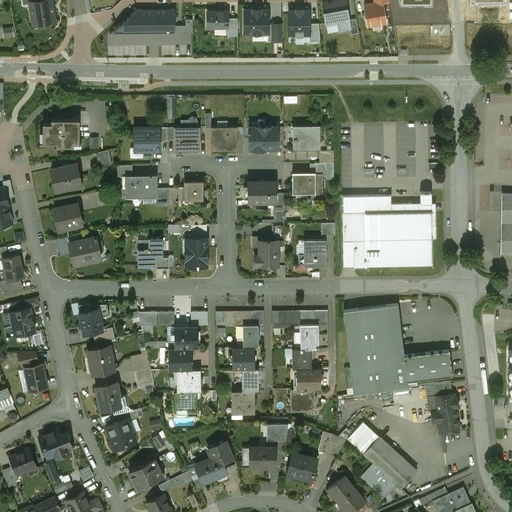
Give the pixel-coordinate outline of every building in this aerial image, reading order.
[(39,0),(30,2),(33,24),(55,20),(51,0),(39,0)] [(346,0),(344,0),(322,4),(326,25),(337,23),(338,30),(350,29),(351,28),(349,19),(346,0)] [(374,3),(364,5),(367,25),(386,22),(383,2),(374,3)] [(253,11),(246,11),(246,10),(245,10),(245,11),(245,32),(245,33),(246,33),(253,33),(261,33),(267,33),(268,33),(268,32),(268,11),(268,10),(267,10),(261,10),(261,9),(253,9),(253,11)] [(295,11),(289,10),(289,35),(296,34),(296,36),(303,36),(303,34),(309,34),(310,34),(310,23),(310,10),(303,10),(303,9),(295,9),(295,11)] [(137,10),(110,34),(193,33),(193,20),(176,20),(176,10),(137,10)] [(228,11),(208,11),(208,27),(228,27),(228,11)] [(238,36),(237,18),(228,18),(228,36),(238,36)] [(356,18),(349,19),(351,28),(350,29),(351,34),(359,33),(356,18)] [(282,42),(282,23),(272,23),(272,42),(282,42)] [(310,34),(309,34),(309,41),(320,41),(318,23),(310,23),(310,34)] [(4,27),(5,36),(16,34),(14,25),(4,27)] [(179,116),(179,93),(168,94),(168,116),(179,116)] [(117,136),(117,106),(105,106),(106,136),(117,136)] [(79,119),(52,118),(51,123),(43,123),(43,142),(57,142),(56,145),(73,146),(73,142),(79,143),(79,119)] [(319,125),(293,126),(293,148),(319,148),(319,125)] [(236,126),(211,127),(211,149),(212,149),(212,148),(228,148),(228,149),(237,148),(236,138),(236,126)] [(277,126),(260,126),(260,131),(249,131),(249,148),(282,148),(282,145),(277,145),(277,126)] [(160,127),(133,127),(134,148),(134,149),(143,149),(160,149),(160,139),(160,127)] [(199,127),(174,127),(174,139),(174,149),(200,149),(199,127)] [(101,146),(100,135),(92,136),(92,146),(101,146)] [(143,149),(134,149),(134,148),(131,148),(131,157),(143,157),(143,149)] [(109,150),(96,152),(99,167),(112,164),(109,150)] [(333,150),(319,150),(319,162),(326,162),(334,162),(333,150)] [(319,162),(314,163),(314,173),(322,173),(322,175),(323,176),(327,176),(327,173),(326,162),(319,162)] [(76,163),(51,168),(55,188),(71,184),(72,187),(81,185),(76,163)] [(132,165),(118,165),(118,176),(125,176),(125,175),(132,175),(132,165)] [(314,173),(293,174),(294,191),(307,191),(307,199),(323,200),(323,176),(322,175),(322,173),(314,173)] [(157,174),(143,175),(143,197),(157,196),(157,188),(157,174)] [(132,175),(125,175),(125,176),(125,197),(143,197),(143,175),(132,175)] [(275,180),(249,180),(249,202),(273,202),(273,210),(277,210),(277,193),(275,193),(275,180)] [(203,181),(184,181),(184,187),(184,200),(203,199),(203,181)] [(4,187),(0,187),(0,225),(12,223),(8,205),(4,187)] [(168,200),(168,187),(157,188),(157,196),(161,196),(161,200),(168,200)] [(176,201),(176,187),(168,187),(168,200),(168,206),(176,206),(176,201)] [(184,187),(176,187),(176,201),(178,201),(178,200),(184,200),(184,187)] [(110,188),(95,191),(98,205),(113,202),(110,188)] [(391,194),(342,195),(342,239),(353,239),(353,265),(432,264),(432,238),(435,238),(435,211),(431,211),(430,211),(430,203),(431,203),(431,191),(420,191),(420,203),(421,203),(421,211),(391,212),(391,194)] [(511,191),(502,191),(501,222),(511,221),(511,191)] [(77,202),(53,207),(58,229),(82,224),(77,202)] [(511,221),(501,222),(500,252),(511,252),(511,221)] [(334,222),(321,222),(321,235),(334,234),(334,222)] [(284,223),(272,223),(272,234),(273,234),(274,239),(277,239),(277,242),(284,242),(284,223)] [(191,224),(179,224),(179,232),(191,232),(191,224)] [(7,232),(0,233),(0,246),(6,246),(9,245),(7,232)] [(79,234),(56,239),(59,251),(70,249),(69,242),(80,239),(79,234)] [(80,239),(69,242),(70,249),(74,264),(85,262),(84,259),(92,257),(97,260),(100,255),(96,236),(80,239)] [(162,237),(148,237),(148,247),(137,248),(137,266),(156,266),(157,266),(157,257),(163,257),(163,256),(162,237)] [(207,237),(189,237),(189,250),(186,250),(186,263),(196,263),(196,265),(198,265),(207,265),(207,237)] [(274,239),(259,239),(259,254),(254,254),(255,265),(278,264),(277,242),(277,239),(274,239)] [(324,240),(304,240),(304,254),(298,254),(299,264),(325,264),(324,240)] [(0,246),(0,257),(2,258),(2,257),(8,255),(6,246),(0,246)] [(8,255),(2,257),(2,258),(3,258),(6,271),(8,271),(10,278),(7,279),(7,280),(19,277),(24,276),(24,275),(23,275),(18,254),(19,254),(19,253),(8,255)] [(163,256),(163,257),(157,257),(157,266),(156,266),(156,269),(169,268),(169,256),(163,256)] [(19,277),(7,280),(7,279),(0,280),(0,294),(21,289),(19,277)] [(9,303),(0,304),(0,311),(10,309),(9,303)] [(397,304),(343,310),(350,368),(353,388),(353,394),(407,387),(407,381),(404,356),(397,304)] [(30,307),(10,311),(10,312),(13,324),(13,325),(15,335),(35,330),(33,321),(29,307),(30,307)] [(98,308),(80,312),(83,328),(85,327),(86,333),(102,330),(98,308)] [(285,310),(271,310),(272,324),(286,324),(285,310)] [(299,310),(285,310),(286,324),(300,324),(299,310)] [(313,310),(299,310),(300,324),(314,324),(313,310)] [(327,310),(313,310),(314,324),(318,324),(328,324),(327,310)] [(158,311),(138,312),(141,326),(158,326),(158,311)] [(174,311),(158,311),(158,326),(174,325),(174,311)] [(208,311),(191,311),(191,312),(191,325),(198,325),(208,325),(208,311)] [(228,311),(216,311),(216,325),(228,325),(228,311)] [(239,311),(228,311),(228,325),(240,325),(239,311)] [(251,311),(239,311),(240,325),(242,325),(252,325),(251,311)] [(263,311),(251,311),(252,325),(258,324),(264,324),(263,311)] [(252,325),(242,325),(243,347),(254,347),(258,346),(258,324),(252,325)] [(314,324),(300,324),(300,348),(311,348),(318,348),(318,324),(314,324)] [(13,325),(4,327),(6,339),(9,339),(8,336),(15,335),(13,325)] [(191,325),(175,325),(175,334),(174,334),(174,347),(192,347),(198,347),(198,325),(191,325)] [(113,331),(95,335),(96,342),(115,338),(113,331)] [(109,345),(87,350),(93,374),(115,370),(113,360),(112,360),(109,345)] [(174,347),(168,348),(168,370),(176,369),(192,369),(192,347),(174,347)] [(243,347),(232,347),(232,369),(242,369),(254,368),(254,347),(243,347)] [(300,348),(292,348),(292,368),(296,368),(311,368),(311,348),(300,348)] [(449,350),(404,356),(407,381),(452,376),(449,350)] [(35,351),(17,351),(20,364),(21,363),(22,367),(24,367),(38,364),(37,360),(35,351)] [(147,355),(131,359),(134,372),(150,368),(147,355)] [(38,364),(24,367),(29,390),(47,386),(42,363),(38,364)] [(150,368),(134,372),(136,385),(153,382),(150,368)] [(254,368),(242,369),(242,391),(255,391),(259,390),(258,368),(254,368)] [(311,368),(296,368),(296,388),(314,388),(320,388),(320,368),(311,368)] [(350,368),(344,368),(347,388),(353,388),(350,368)] [(192,369),(176,369),(177,383),(179,383),(179,390),(177,390),(177,391),(197,391),(201,391),(200,369),(192,369)] [(117,382),(96,386),(99,400),(98,400),(100,410),(120,406),(118,399),(120,398),(117,382)] [(450,382),(434,384),(435,396),(452,394),(450,382)] [(7,386),(0,388),(0,397),(10,394),(7,386)] [(296,388),(290,388),(290,407),(306,407),(306,410),(314,410),(314,388),(296,388)] [(177,391),(174,391),(175,408),(196,408),(196,415),(197,415),(197,391),(177,391)] [(242,391),(232,391),(232,411),(241,411),(241,414),(255,413),(255,391),(242,391)] [(452,394),(435,396),(437,411),(431,412),(432,422),(438,421),(440,432),(459,430),(456,408),(458,407),(457,397),(455,397),(454,394),(452,394)] [(137,409),(116,413),(119,421),(127,418),(128,420),(139,417),(137,409)] [(119,421),(106,425),(115,449),(136,441),(128,420),(127,418),(119,421)] [(288,424),(273,424),(273,440),(285,440),(288,424)] [(57,429),(44,434),(44,433),(43,433),(44,434),(40,436),(40,435),(39,435),(40,436),(39,436),(48,459),(56,456),(56,457),(57,456),(54,450),(64,446),(63,442),(60,435),(57,429)] [(347,438),(323,431),(318,451),(337,456),(347,438)] [(66,432),(60,435),(63,442),(69,440),(66,432)] [(416,471),(379,436),(363,454),(373,464),(395,483),(400,488),(416,471)] [(225,440),(207,448),(211,457),(195,464),(200,477),(202,481),(203,481),(217,475),(218,479),(225,477),(224,472),(226,471),(225,467),(219,454),(218,454),(217,451),(228,447),(225,440)] [(228,447),(217,451),(218,454),(219,454),(225,467),(235,463),(232,445),(228,447)] [(275,447),(242,447),(242,466),(269,466),(269,468),(275,468),(275,447)] [(22,451),(9,456),(17,476),(37,468),(29,448),(22,451)] [(317,458),(292,452),(287,472),(303,476),(303,477),(312,480),(317,458)] [(154,458),(129,471),(138,489),(161,477),(155,466),(157,465),(154,458)] [(341,461),(336,458),(331,468),(336,471),(341,461)] [(51,460),(43,463),(51,482),(59,479),(51,460)] [(81,469),(86,479),(96,474),(91,464),(81,469)] [(395,483),(373,464),(369,468),(371,470),(363,479),(378,493),(381,496),(389,487),(390,488),(395,483)] [(8,468),(2,471),(8,486),(15,484),(8,468)] [(354,488),(344,475),(328,488),(338,501),(354,488)] [(174,477),(158,485),(161,492),(177,484),(174,477)] [(200,477),(193,480),(199,490),(206,487),(203,481),(202,481),(200,477)] [(66,478),(55,481),(58,491),(69,488),(66,478)] [(468,505),(461,489),(464,488),(463,487),(440,498),(445,511),(452,511),(453,511),(474,511),(471,504),(468,505)] [(350,511),(364,501),(354,488),(338,501),(347,511),(350,511)] [(445,488),(434,493),(437,498),(448,493),(445,488)] [(82,492),(66,500),(72,511),(91,511),(93,511),(102,508),(97,498),(88,503),(82,492)] [(434,493),(419,500),(421,505),(437,498),(434,493)] [(172,511),(163,494),(146,502),(150,511),(172,511)] [(199,505),(193,494),(187,497),(193,508),(193,507),(198,504),(198,505),(199,505)] [(54,495),(38,503),(42,510),(44,509),(45,511),(54,511),(61,509),(54,495)] [(373,496),(364,504),(368,508),(370,507),(377,501),(373,496)] [(377,501),(370,507),(374,511),(382,504),(379,500),(377,501)] [(42,510),(38,503),(33,505),(36,511),(45,511),(44,509),(42,510)]
